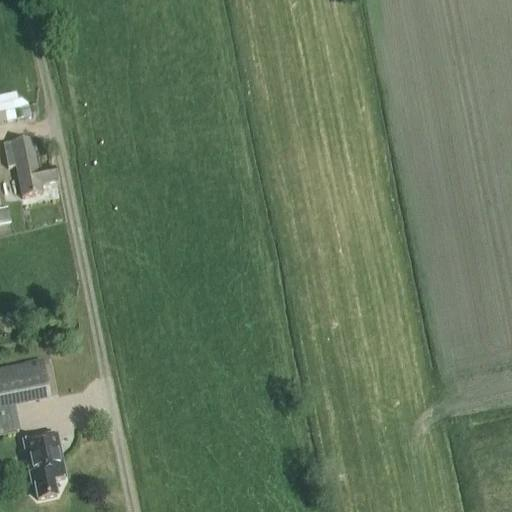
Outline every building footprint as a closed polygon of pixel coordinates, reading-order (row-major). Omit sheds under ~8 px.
[(14,111),(16,122),(24,121),(22,110),(14,111)] [(41,187),(57,184),(54,169),(39,172),(33,140),(11,144),(12,145),(2,147),(7,170),(15,169),(21,199),(43,195),(41,187)] [(0,226),(9,225),(6,211),(0,211),(0,226)] [(42,363),(0,371),(0,410),(49,401),(42,363)] [(53,482),(65,480),(56,436),(23,443),(32,487),(34,486),(37,501),(57,498),(53,482)]
